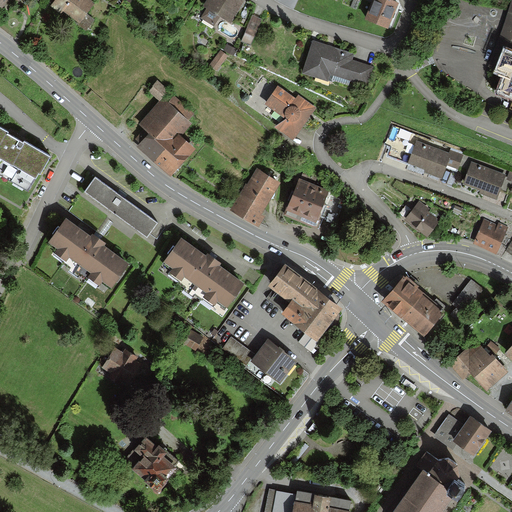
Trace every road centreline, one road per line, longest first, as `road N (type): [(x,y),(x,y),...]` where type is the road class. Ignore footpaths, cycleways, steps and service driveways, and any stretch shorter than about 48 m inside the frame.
road 1 (secondary): [(90,121),(189,200),(311,261),(353,295)]
road 2 (residential): [(413,253),(356,180),(366,167),(511,216)]
road 3 (tertiary): [(218,511),(376,316)]
road 4 (residential): [(90,121),(0,299)]
road 5 (residential): [(263,0),(314,26),(387,47),(399,41),(413,0)]
road 6 (secondary): [(376,316),(511,427)]
road 7 (residential): [(0,448),(111,511)]
